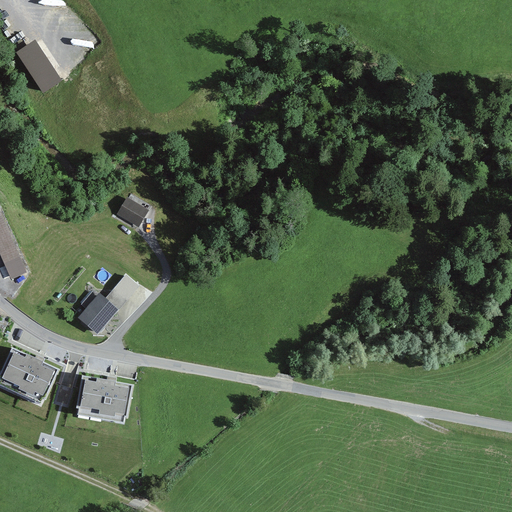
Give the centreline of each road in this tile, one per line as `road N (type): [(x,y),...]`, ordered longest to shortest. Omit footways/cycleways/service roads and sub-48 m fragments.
road 1 (unclassified): [(0,303),(77,348),(511,428)]
road 2 (track): [(153,511),(0,441)]
